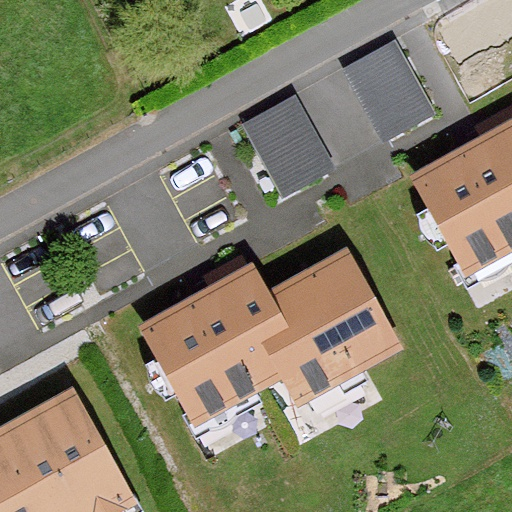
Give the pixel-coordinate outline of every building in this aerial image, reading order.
[(396,45),(343,76),(383,145),(436,115),(396,45)] [(294,99),(244,126),(282,196),(332,168),(294,99)] [(511,122),(413,177),(468,277),(511,252),(511,122)] [(249,267),(140,325),(194,426),(283,379),(297,406),(398,352),(344,251),(263,294),(249,267)] [(0,511),(119,511),(134,504),(72,392),(0,431),(0,511)]
